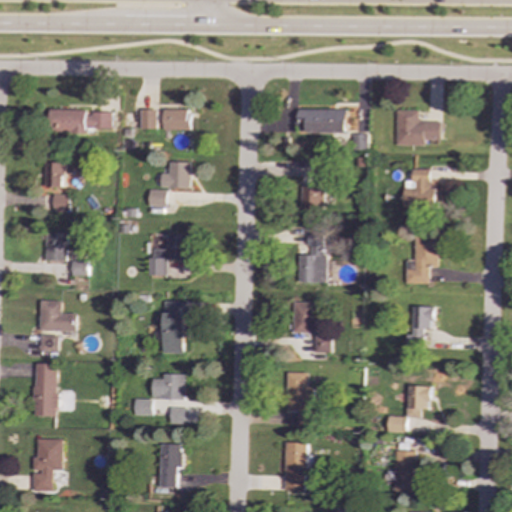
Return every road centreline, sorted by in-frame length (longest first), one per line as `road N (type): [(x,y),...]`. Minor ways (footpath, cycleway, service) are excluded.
road 1 (residential): [(511,74),(0,67)]
road 2 (residential): [(250,70),(235,511)]
road 3 (residential): [(502,74),(485,511)]
road 4 (primary): [(213,26),(511,29)]
road 5 (primary): [(0,23),(124,25)]
